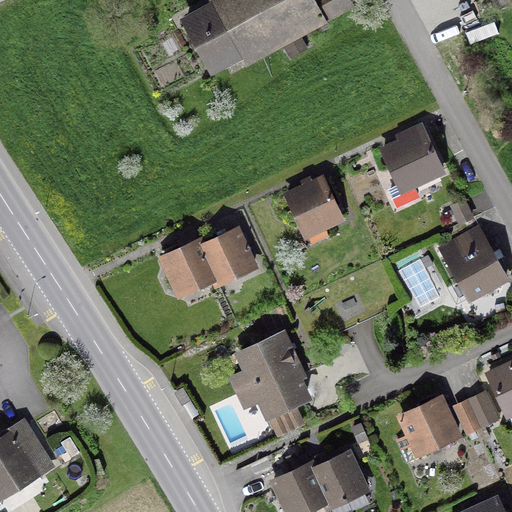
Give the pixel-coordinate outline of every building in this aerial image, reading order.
[(232,0),(183,26),(206,68),(299,18),(309,36),(325,27),(323,21),(349,7),(344,0),(232,0)] [(416,194),(411,185),(440,171),(422,133),(381,152),(396,185),(389,188),(388,192),(394,205),(397,206),(414,198),(416,194)] [(303,189),(285,197),(303,235),(339,218),(321,180),(311,185),(308,178),(300,182),(303,189)] [(458,223),(469,219),(461,202),(451,206),(458,223)] [(233,230),(198,247),(214,279),(216,285),(251,268),(233,230)] [(196,241),(161,257),(179,295),(214,279),(198,247),(196,241)] [(447,264),(466,299),(503,278),(484,244),(447,264)] [(278,335),(239,354),(277,436),(300,425),(291,405),(304,399),(290,369),(294,367),(278,335)] [(511,363),(486,376),(505,415),(511,411),(511,363)] [(188,401),(181,388),(174,392),(182,405),(188,401)] [(483,427),(499,419),(486,391),(470,399),(483,427)] [(443,394),(396,416),(405,436),(397,440),(408,463),(463,437),(443,394)] [(453,406),(461,425),(465,434),(483,427),(470,399),(453,406)] [(35,473),(49,465),(24,425),(0,440),(0,488),(31,468),(35,473)] [(328,508),(363,491),(346,453),(311,469),(308,463),(307,464),(328,508)] [(283,475),(272,481),(286,511),(304,511),(324,503),(327,508),(328,508),(307,464),(283,475)] [(501,511),(496,501),(471,511),(501,511)]
